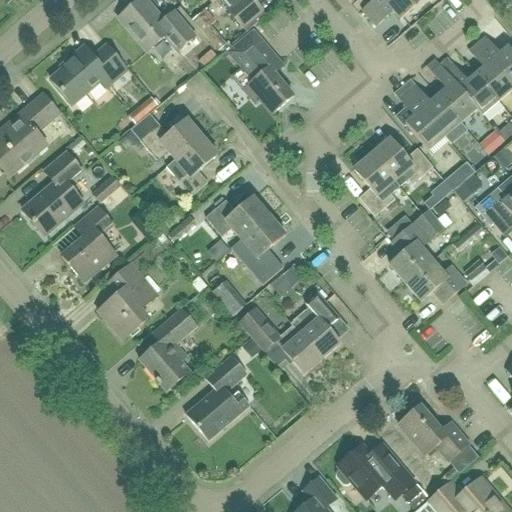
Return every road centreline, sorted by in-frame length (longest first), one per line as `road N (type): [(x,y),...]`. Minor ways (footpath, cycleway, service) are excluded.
road 1 (residential): [(202,511),(0,279)]
road 2 (residential): [(217,511),(407,349)]
road 3 (residential): [(407,349),(305,212)]
road 4 (residential): [(305,212),(326,116),(374,69)]
road 5 (residential): [(305,212),(199,89)]
road 6 (residential): [(374,69),(411,64),(476,16),(479,0)]
